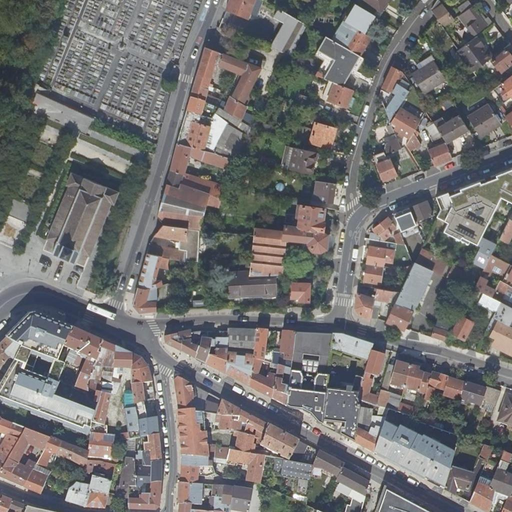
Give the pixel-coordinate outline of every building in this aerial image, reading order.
[(256,17),(262,0),(261,0),(229,0),(225,10),(247,19),(249,15),(256,17)] [(363,0),(380,11),(387,0),(363,0)] [(453,20),(438,0),(436,0),(430,9),(438,20),(443,28),(453,20)] [(461,7),(464,11),(472,5),(469,1),(461,7)] [(368,20),(372,14),(354,2),(342,21),(343,21),(353,27),(361,32),(368,20)] [(493,24),(488,17),(486,19),(483,20),(479,14),(473,6),(459,16),(473,35),(486,25),(488,27),(493,24)] [(283,24),(273,41),(269,48),(291,56),(306,25),(278,9),(273,18),(283,24)] [(443,28),(438,20),(425,36),(439,57),(456,46),(444,28),(443,28)] [(454,21),(453,20),(443,28),(444,28),(454,21)] [(342,46),(353,27),(343,21),(332,40),(342,46)] [(360,56),(371,38),(361,32),(353,27),(342,46),(360,56)] [(243,29),(240,37),(269,48),(273,41),(243,29)] [(481,46),(483,45),(477,36),(459,50),(473,71),(490,59),(481,46)] [(354,77),(364,59),(360,56),(342,46),(332,40),(326,37),(315,54),(325,59),(315,76),(329,81),(343,87),(350,74),(354,77)] [(251,88),(260,68),(219,53),(223,43),(211,39),(207,49),(204,48),(190,97),(204,102),(205,103),(209,90),(207,90),(208,87),(211,88),(212,85),(209,84),(215,64),(242,76),(239,84),(225,110),(235,116),(241,120),(245,111),(248,106),(255,91),(251,88)] [(492,57),(483,45),(481,46),(490,59),(492,57)] [(505,50),(504,48),(496,54),(497,56),(491,60),(497,69),(498,68),(501,71),(511,63),(511,58),(511,57),(506,49),(505,50)] [(400,69),(395,62),(393,61),(382,88),(390,91),(396,95),(388,107),(391,109),(387,115),(389,122),(409,92),(405,90),(394,82),(395,80),(400,69)] [(434,61),(428,65),(439,83),(446,78),(434,61)] [(209,90),(205,103),(211,105),(213,99),(221,102),(219,108),(225,110),(239,84),(242,76),(215,64),(209,84),(212,85),(211,88),(208,87),(207,90),(209,90)] [(424,92),(439,83),(428,65),(412,75),(424,92)] [(400,69),(395,80),(400,82),(403,75),(400,69)] [(511,98),(511,75),(488,93),(492,99),(497,95),(503,103),(511,97),(511,98)] [(345,108),(353,90),(343,87),(329,81),(322,100),(345,108)] [(385,95),(381,97),(384,108),(389,102),(387,97),(386,97),(385,95)] [(200,115),(204,102),(190,97),(186,111),(194,114),(185,146),(202,151),(212,119),(200,115)] [(213,99),(211,105),(217,107),(219,108),(221,102),(213,99)] [(200,115),(212,119),(214,115),(217,107),(211,105),(205,103),(204,102),(200,115)] [(487,129),(499,122),(500,122),(489,104),(468,117),(479,136),(488,131),(487,129)] [(511,106),(502,114),(511,127),(511,106)] [(240,129),(244,122),(241,120),(235,116),(225,110),(219,108),(217,107),(214,115),(227,122),(240,129)] [(410,137),(419,121),(400,110),(392,121),(399,126),(396,129),(399,131),(398,134),(403,137),(405,134),(410,137)] [(241,120),(244,122),(240,129),(239,131),(247,135),(255,118),(245,111),(241,120)] [(212,119),(202,151),(213,154),(226,124),(227,122),(214,115),(212,119)] [(443,117),(433,123),(446,143),(468,131),(459,116),(446,123),(443,117)] [(500,124),(499,122),(487,129),(488,131),(500,124)] [(309,144),(330,150),(336,129),(315,123),(313,131),(309,144)] [(226,124),(213,154),(218,155),(236,160),(237,157),(247,135),(239,131),(226,124)] [(262,124),(261,129),(275,133),(277,128),(262,124)] [(309,144),(313,131),(293,124),(289,137),(309,144)] [(389,136),(395,134),(390,124),(385,127),(389,136)] [(421,133),(415,129),(406,146),(410,152),(420,144),(417,139),(421,133)] [(395,134),(389,136),(383,138),(385,143),(396,138),(395,134)] [(383,150),(372,154),(383,179),(397,173),(388,154),(400,149),(396,138),(385,143),(384,143),(383,150)] [(428,150),(434,166),(452,159),(446,143),(428,150)] [(203,162),(231,169),(236,160),(218,155),(213,154),(202,151),(185,146),(178,144),(165,184),(178,188),(180,183),(209,194),(218,197),(223,187),(207,180),(184,173),(190,155),(203,162)] [(289,147),(284,169),(289,170),(294,148),(289,147)] [(316,153),(294,148),(289,170),(311,175),(316,153)] [(511,168),(494,175),(496,178),(479,184),(478,181),(458,189),(459,192),(446,197),(445,194),(435,198),(440,209),(436,216),(448,222),(444,231),(456,238),(458,235),(470,241),(477,245),(481,237),(502,195),(511,200),(511,168)] [(120,193),(73,174),(68,186),(71,187),(49,240),(58,244),(58,245),(59,245),(55,253),(54,253),(53,255),(56,256),(56,255),(60,257),(60,258),(62,259),(63,258),(65,259),(67,260),(67,261),(69,262),(70,261),(74,263),(74,264),(77,265),(78,262),(77,262),(80,255),(81,255),(82,253),(90,257),(96,244),(112,205),(114,206),(120,193)] [(336,183),(316,181),(313,201),(332,204),(336,183)] [(207,204),(209,194),(180,183),(178,188),(165,184),(156,216),(163,224),(194,228),(196,228),(199,228),(200,228),(207,204)] [(221,198),(218,197),(209,194),(207,204),(219,207),(221,198)] [(23,219),(28,205),(12,198),(7,212),(23,219)] [(432,215),(426,201),(408,208),(412,217),(417,227),(424,243),(427,236),(418,221),(432,215)] [(284,225),(284,226),(325,232),(324,231),(325,223),(323,222),(325,209),(301,206),(298,227),(294,227),(284,225)] [(405,220),(412,217),(408,208),(393,215),(400,233),(409,229),(405,220)] [(498,240),(508,244),(511,235),(511,212),(508,220),(498,240)] [(397,229),(388,217),(372,231),(374,233),(370,233),(369,240),(380,241),(380,236),(384,241),(397,229)] [(405,220),(409,229),(409,230),(417,227),(412,217),(405,220)] [(196,235),(196,228),(194,228),(163,224),(153,235),(186,239),(187,235),(196,235)] [(328,234),(325,232),(284,226),(283,232),(254,228),(253,234),(251,259),(249,272),(248,279),(275,277),(278,277),(281,275),(285,240),(303,242),(307,243),(307,246),(308,247),(312,251),(320,252),(326,249),(328,234)] [(186,242),(186,250),(197,251),(196,254),(200,255),(199,228),(196,228),(196,235),(187,235),(186,239),(186,242)] [(394,236),(396,244),(405,245),(400,233),(394,236)] [(458,235),(456,238),(468,244),(470,241),(458,235)] [(490,255),(496,244),(484,238),(480,246),(472,262),(484,268),(490,255)] [(186,242),(180,241),(179,249),(148,244),(146,253),(161,257),(161,258),(168,260),(185,263),(196,262),(196,258),(200,258),(200,255),(196,254),(197,251),(186,250),(186,242)] [(369,247),(366,264),(383,267),(384,261),(391,262),(393,251),(369,247)] [(447,262),(421,249),(413,265),(410,272),(404,284),(400,292),(394,304),(386,322),(404,330),(432,272),(441,276),(447,262)] [(167,264),(168,260),(161,258),(161,257),(146,253),(137,287),(144,289),(152,288),(158,267),(169,270),(167,264)] [(473,289),(491,298),(494,292),(484,287),(492,271),(510,281),(511,276),(511,266),(490,255),(484,268),(473,289)] [(383,270),(383,267),(366,264),(363,281),(380,284),(383,270)] [(470,288),(475,277),(453,265),(447,277),(470,288)] [(245,272),(229,273),(229,282),(248,280),(248,279),(249,272),(245,272)] [(277,296),(275,277),(248,279),(248,280),(229,282),(230,296),(253,294),(253,296),(262,295),(267,298),(273,298),(277,296)] [(297,283),(297,281),(292,280),(291,298),(298,299),(298,302),(309,302),(310,284),(297,283)] [(511,287),(508,285),(500,281),(494,292),(491,298),(500,302),(511,308),(511,287)] [(389,282),(388,290),(400,292),(404,284),(389,282)] [(154,288),(152,288),(144,289),(137,287),(132,306),(139,314),(156,312),(154,288)] [(394,304),(400,292),(388,290),(376,289),(375,296),(372,295),(371,298),(368,297),(369,291),(358,288),(355,308),(359,315),(371,319),(371,318),(377,319),(381,301),(394,304)] [(477,303),(495,312),(500,302),(491,298),(473,289),(471,292),(480,297),(477,303)] [(511,308),(500,302),(495,312),(492,317),(498,320),(511,327),(511,308)] [(472,308),(465,304),(464,307),(455,324),(450,334),(464,340),(476,316),(470,312),(472,308)] [(57,362),(64,347),(73,329),(35,314),(29,315),(5,339),(21,348),(3,378),(0,382),(0,396),(91,433),(92,423),(95,412),(88,409),(54,396),(61,382),(58,381),(60,377),(65,365),(57,362)] [(492,333),(498,320),(492,317),(486,330),(492,333)] [(511,327),(498,320),(492,333),(498,335),(493,345),(503,350),(511,333),(511,327)] [(434,328),(430,338),(446,343),(450,334),(434,328)] [(81,360),(82,358),(83,355),(88,357),(87,360),(76,387),(88,392),(88,381),(100,355),(97,354),(102,341),(73,329),(64,347),(81,355),(79,360),(81,360)] [(217,340),(207,339),(201,338),(201,340),(198,347),(197,347),(194,359),(205,364),(210,349),(226,350),(228,329),(218,330),(217,340)] [(226,350),(224,374),(250,388),(251,374),(253,359),(256,330),(228,329),(226,350)] [(264,351),(267,331),(256,330),(253,359),(262,361),(263,361),(264,351)] [(190,331),(164,337),(165,343),(194,359),(197,347),(198,347),(201,340),(201,338),(207,339),(207,332),(191,333),(191,332),(190,331)] [(272,352),(264,351),(263,361),(266,362),(269,363),(278,365),(290,368),(295,332),(283,332),(280,348),(280,353),(274,352),(272,352)] [(290,368),(290,375),(289,383),(286,407),(290,409),(301,410),(309,414),(316,422),(321,425),(321,421),(326,389),(326,385),(329,368),(331,352),(333,334),(313,333),(295,332),(290,368)] [(511,354),(511,333),(503,350),(511,354)] [(341,352),(369,361),(372,352),(374,345),(341,335),(337,335),(333,334),(331,352),(340,355),(341,352)] [(0,369),(3,372),(0,377),(3,378),(21,348),(5,339),(0,344),(0,369)] [(132,368),(131,354),(114,346),(102,341),(97,354),(100,355),(88,381),(88,392),(96,392),(95,401),(98,403),(95,412),(92,422),(92,423),(91,433),(88,453),(87,461),(100,461),(111,463),(113,452),(115,435),(105,435),(106,427),(97,426),(98,424),(104,425),(110,395),(110,394),(116,395),(120,383),(120,380),(118,380),(119,374),(123,374),(123,368),(132,368)] [(224,374),(226,350),(210,349),(205,364),(224,374)] [(386,356),(372,352),(369,361),(364,379),(361,389),(357,400),(375,406),(379,393),(376,392),(375,396),(368,394),(372,379),(370,378),(371,375),(370,375),(370,374),(376,376),(375,377),(378,378),(379,376),(386,356)] [(132,368),(133,388),(133,392),(134,403),(138,402),(144,401),(143,391),(153,389),(152,382),(147,367),(141,358),(131,354),(132,368)] [(261,372),(262,361),(253,359),(251,374),(261,377),(261,372)] [(269,374),(270,374),(271,370),(277,372),(278,365),(269,363),(269,374)] [(395,366),(388,364),(379,393),(375,406),(388,410),(397,413),(400,404),(402,397),(397,395),(387,392),(390,384),(399,387),(404,388),(411,366),(402,364),(401,368),(395,366)] [(283,373),(290,375),(290,368),(278,365),(277,372),(276,376),(274,383),(275,384),(271,399),(286,407),(289,383),(286,382),(285,386),(281,385),(283,373)] [(419,368),(411,366),(404,388),(403,392),(406,393),(407,389),(425,394),(427,388),(428,386),(431,376),(418,372),(419,368)] [(286,382),(289,383),(290,375),(283,373),(281,385),(285,386),(286,382)] [(444,391),(448,378),(446,377),(447,374),(443,373),(442,376),(432,373),(431,376),(428,386),(433,387),(444,391)] [(268,379),(261,377),(251,374),(250,388),(262,394),(269,379),(268,379)] [(270,374),(269,374),(268,375),(268,379),(269,379),(262,394),(271,399),(275,384),(274,383),(276,376),(270,374)] [(357,376),(353,388),(361,389),(364,379),(357,376)] [(61,382),(68,385),(70,386),(72,381),(60,377),(58,381),(60,382),(61,382)] [(173,381),(178,410),(193,410),(193,412),(202,412),(209,393),(178,377),(173,381)] [(459,401),(466,383),(458,381),(459,378),(456,377),(456,380),(448,378),(444,391),(443,396),(459,401)] [(486,389),(466,383),(459,401),(459,403),(466,405),(467,402),(480,406),(482,401),(485,402),(484,404),(495,408),(501,392),(486,388),(486,389)] [(397,395),(399,387),(390,384),(387,392),(397,395)] [(351,393),(326,389),(321,421),(343,424),(343,428),(340,427),(339,435),(354,442),(357,428),(360,408),(357,400),(361,389),(353,388),(351,393)] [(432,389),(427,388),(425,394),(424,399),(428,400),(431,401),(434,392),(432,389)] [(128,434),(122,434),(123,440),(128,439),(129,439),(135,438),(139,437),(137,421),(135,411),(135,409),(135,408),(134,403),(133,392),(124,393),(125,413),(128,434)] [(238,416),(239,409),(209,393),(202,412),(208,413),(221,414),(233,416),(238,416)] [(511,423),(511,397),(508,396),(500,420),(511,423)] [(373,410),(369,434),(371,427),(375,428),(376,425),(382,427),(384,422),(388,410),(375,406),(357,400),(360,408),(373,410)] [(90,401),(88,409),(95,412),(98,403),(90,401)] [(405,416),(408,407),(400,404),(397,413),(405,416)] [(408,407),(405,416),(418,420),(419,417),(420,411),(408,407)] [(357,428),(369,434),(373,410),(360,408),(357,428)] [(242,426),(246,427),(249,415),(239,409),(238,416),(233,416),(231,431),(234,432),(240,433),(242,426)] [(208,458),(207,447),(204,420),(208,420),(208,413),(202,412),(193,412),(193,410),(178,410),(182,456),(208,458)] [(220,430),(231,431),(233,416),(221,414),(220,430)] [(252,428),(265,435),(268,425),(249,415),(246,427),(244,434),(250,435),(252,428)] [(0,417),(0,432),(2,434),(1,437),(6,439),(0,448),(0,472),(26,429),(22,427),(1,419),(2,419),(0,417)] [(157,417),(137,421),(139,437),(148,436),(158,434),(158,431),(157,417)] [(450,466),(454,451),(423,437),(422,438),(399,427),(398,430),(384,422),(382,427),(373,452),(376,454),(377,452),(386,457),(385,459),(424,479),(426,476),(430,478),(430,479),(430,480),(430,481),(431,481),(437,484),(444,487),(450,466)] [(281,454),(280,456),(284,458),(289,460),(299,462),(307,445),(268,425),(265,435),(264,439),(261,446),(277,455),(278,453),(281,454)] [(369,434),(357,428),(354,442),(373,452),(382,427),(376,425),(375,428),(371,427),(369,434)] [(252,428),(250,435),(253,436),(264,439),(265,435),(252,428)] [(43,451),(51,439),(26,429),(0,472),(0,477),(22,487),(36,464),(29,461),(25,468),(17,464),(27,445),(43,451)] [(255,447),(255,445),(253,445),(254,439),(253,439),(253,436),(250,435),(244,434),(240,433),(234,432),(234,435),(237,436),(235,451),(251,454),(252,449),(254,449),(255,447)] [(144,444),(145,451),(150,451),(151,461),(161,461),(158,434),(148,436),(149,443),(144,444)] [(253,445),(255,445),(261,446),(264,439),(253,436),(253,439),(254,439),(253,445)] [(128,439),(125,458),(126,458),(134,459),(134,456),(134,454),(134,451),(134,450),(134,446),(135,446),(135,438),(129,439),(128,439)] [(39,473),(42,469),(50,453),(56,455),(61,442),(51,439),(43,451),(36,464),(22,487),(41,494),(47,478),(39,473)] [(87,461),(88,453),(61,442),(56,455),(59,456),(71,461),(81,466),(83,467),(87,461)] [(479,458),(487,462),(487,461),(492,449),(484,446),(479,458)] [(262,450),(259,448),(255,447),(254,449),(252,449),(251,454),(261,456),(262,450)] [(217,448),(214,448),(215,458),(227,459),(228,450),(227,449),(217,448)] [(482,486),(477,484),(469,503),(486,511),(489,511),(494,490),(487,487),(504,453),(492,449),(487,461),(491,462),(485,480),(482,486)] [(259,483),(261,475),(264,456),(261,456),(251,454),(235,451),(228,450),(227,459),(227,460),(250,464),(253,464),(251,472),(248,472),(246,481),(259,483)] [(142,459),(142,466),(151,466),(150,481),(161,481),(161,461),(151,461),(150,451),(145,451),(137,451),(137,454),(134,454),(134,456),(134,459),(142,459)] [(119,462),(121,454),(113,452),(111,463),(115,463),(119,462)] [(344,465),(319,452),(314,464),(313,468),(322,469),(338,477),(336,481),(354,490),(351,499),(353,499),(351,506),(348,505),(345,511),(361,511),(370,483),(342,469),(344,465)] [(504,471),(510,455),(504,453),(487,487),(494,490),(489,511),(511,511),(511,496),(510,496),(511,491),(511,476),(506,474),(503,473),(504,471)] [(181,465),(212,467),(213,458),(208,458),(182,456),(181,456),(181,465)] [(117,496),(129,497),(129,486),(135,486),(135,483),(135,466),(134,460),(134,459),(126,458),(125,458),(117,496)] [(279,458),(276,458),(274,470),(283,472),(282,473),(298,476),(295,494),(308,496),(313,468),(314,464),(299,462),(289,460),(279,458)] [(84,507),(85,507),(92,488),(108,494),(113,470),(96,465),(93,476),(92,476),(89,485),(81,484),(76,483),(69,489),(65,501),(84,507)] [(181,465),(180,483),(197,484),(198,476),(208,477),(215,473),(212,467),(181,465)] [(93,469),(83,467),(81,466),(76,471),(88,474),(93,469)] [(135,483),(150,482),(150,481),(151,466),(142,466),(135,466),(135,483)] [(472,475),(450,466),(444,487),(443,489),(454,495),(455,490),(456,488),(459,489),(467,491),(472,475)] [(39,473),(47,478),(50,474),(50,473),(42,469),(39,473)] [(141,496),(139,496),(139,499),(129,499),(129,501),(130,501),(130,509),(156,510),(159,507),(161,481),(150,481),(150,482),(149,494),(142,494),(141,496)] [(201,505),(202,484),(197,484),(180,483),(179,482),(178,504),(179,504),(180,503),(191,504),(201,505)] [(235,487),(213,485),(212,498),(223,498),(222,501),(225,502),(224,511),(223,511),(249,511),(253,490),(235,487)] [(433,511),(385,486),(375,511),(433,511)] [(104,508),(108,494),(92,488),(85,507),(104,508)] [(0,501),(0,511),(8,511),(10,509),(13,501),(2,496),(0,501)] [(210,498),(209,511),(224,511),(225,502),(222,501),(223,498),(212,498),(210,498)] [(24,511),(27,507),(13,501),(10,509),(17,511),(16,511),(24,511)] [(223,511),(224,511),(209,511),(191,510),(191,504),(180,503),(179,504),(178,511),(223,511)]
